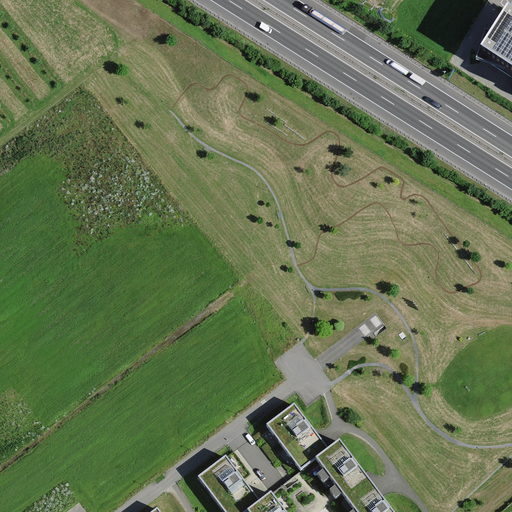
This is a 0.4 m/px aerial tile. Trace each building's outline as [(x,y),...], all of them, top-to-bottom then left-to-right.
[(511,24),(492,56),(511,69),(511,24)] [(304,471),(315,463),(330,450),(297,410),(271,430),(304,471)] [(315,463),(350,507),(373,488),(338,444),(330,450),(315,463)] [(225,511),(249,511),(260,503),(229,462),(202,481),(225,511)] [(392,511),(373,488),(350,507),(353,511),(392,511)] [(249,511),(279,511),(269,497),(260,503),(249,511)]
